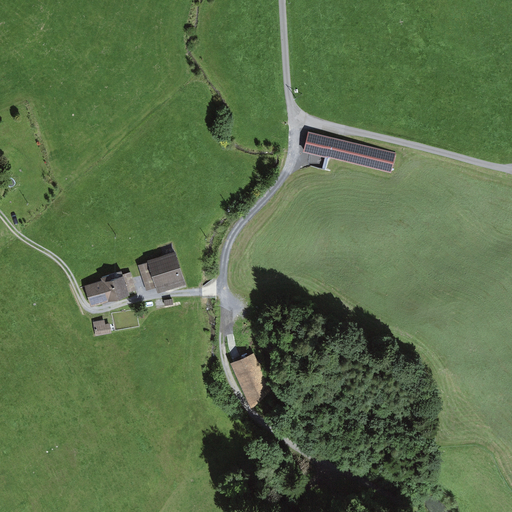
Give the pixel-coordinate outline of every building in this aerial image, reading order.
[(396,153),(308,131),(303,151),(391,174),(396,153)] [(177,250),(136,264),(145,290),(157,286),(160,294),(189,284),(177,250)] [(130,268),(84,283),(91,304),(137,289),(130,268)] [(111,318),(95,321),(97,335),(114,332),(111,318)] [(271,393),(250,349),(240,354),(233,357),(253,401),(271,393)]
